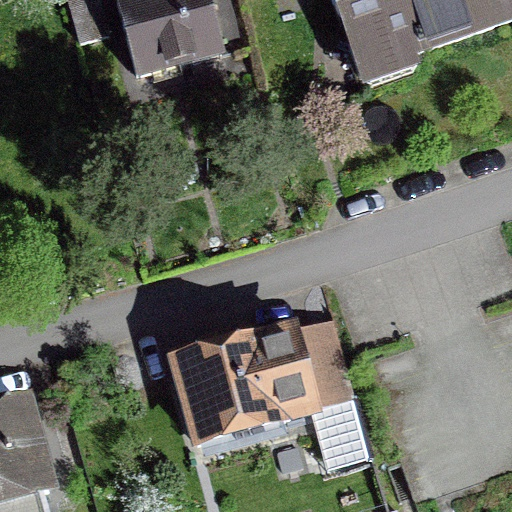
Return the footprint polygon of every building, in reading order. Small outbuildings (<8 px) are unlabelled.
[(66,0),(81,48),(110,39),(98,0),(66,0)] [(115,0),(137,85),(226,62),(209,0),(115,0)] [(511,0),(330,0),(361,89),(423,68),(420,59),(511,27),(511,0)] [(193,454),(324,418),(322,411),(355,402),(333,322),(300,331),(298,323),(255,335),(167,359),(193,454)] [(32,395),(0,404),(0,511),(48,511),(45,500),(60,496),(32,395)]
